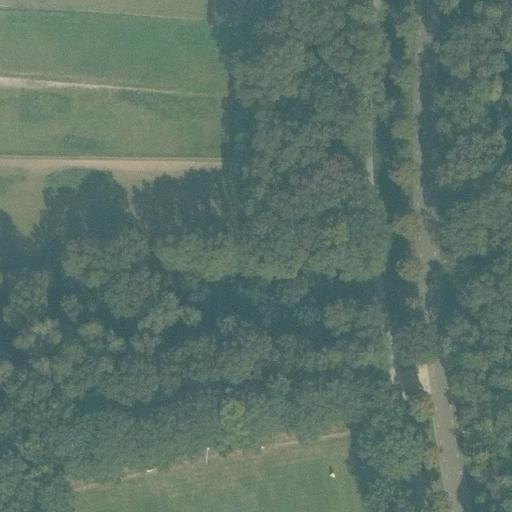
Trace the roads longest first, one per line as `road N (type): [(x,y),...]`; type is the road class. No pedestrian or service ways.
road 1 (tertiary): [(460,511),(422,196),(428,0)]
road 2 (track): [(9,511),(103,423),(240,396),(394,379)]
